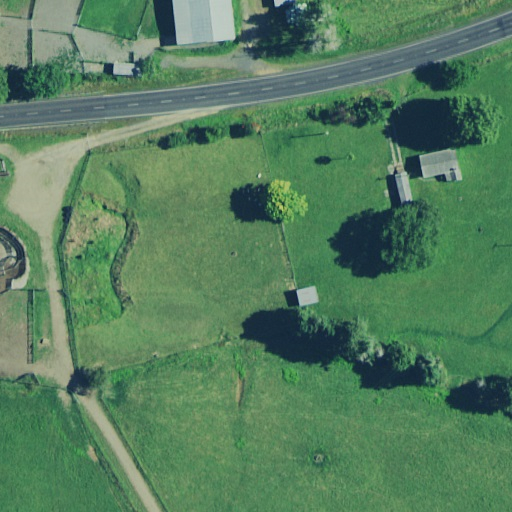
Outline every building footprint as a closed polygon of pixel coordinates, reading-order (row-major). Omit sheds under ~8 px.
[(234,0),(175,0),(180,45),(238,40),(234,0)] [(312,3),(286,7),(292,44),(317,40),(312,3)] [(141,64),(118,62),(117,75),(140,77),(141,64)] [(465,180),(459,150),(422,157),(426,178),(448,175),(450,183),(465,180)] [(416,204),(409,173),(398,175),(405,206),(416,204)] [(322,304),(320,287),(300,290),(302,306),(322,304)]
